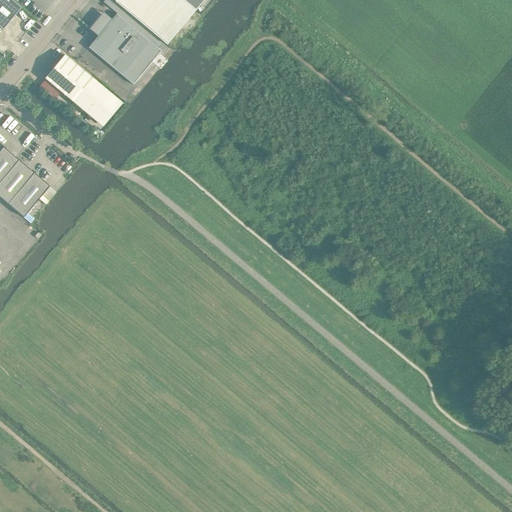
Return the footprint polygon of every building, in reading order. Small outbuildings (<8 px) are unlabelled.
[(0,0),(0,27),(3,30),(21,8),(10,0),(0,0)] [(112,0),(104,0),(103,2),(158,48),(163,42),(112,0)] [(197,8),(204,14),(215,0),(115,0),(114,1),(166,45),(197,8)] [(161,51),(115,13),(87,47),(133,85),(161,51)] [(45,78),(99,123),(102,126),(122,103),(118,100),(64,55),(45,78)] [(0,197),(23,217),(42,195),(49,201),(56,192),(49,187),(49,186),(0,144),(0,197)]
